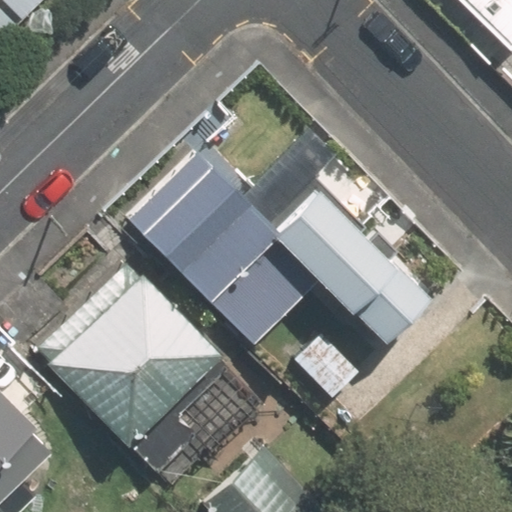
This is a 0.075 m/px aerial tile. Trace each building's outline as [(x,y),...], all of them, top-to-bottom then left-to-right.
[(42,0),(0,0),(0,11),(16,27),(42,0)] [(204,139),(134,208),(255,330),(293,293),(252,250),(284,219),(204,139)] [(333,173),(289,216),(393,325),(438,282),(333,173)] [(144,243),(37,339),(151,465),(204,417),(180,390),(233,342),(144,243)] [(24,346),(0,367),(0,491),(59,438),(36,413),(63,388),(24,346)] [(265,436),(208,497),(223,511),(343,511),(344,511),(265,436)]
